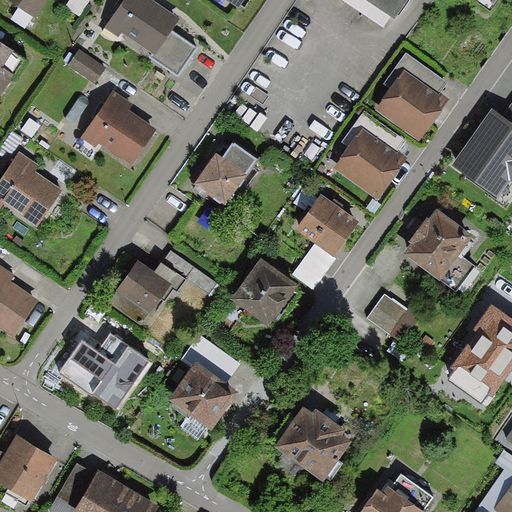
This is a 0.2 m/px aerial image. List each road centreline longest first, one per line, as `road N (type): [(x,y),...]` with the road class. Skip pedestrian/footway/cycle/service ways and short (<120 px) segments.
road 1 (residential): [(189,488),(511,41)]
road 2 (residential): [(17,387),(283,0)]
road 3 (residential): [(189,488),(17,387)]
